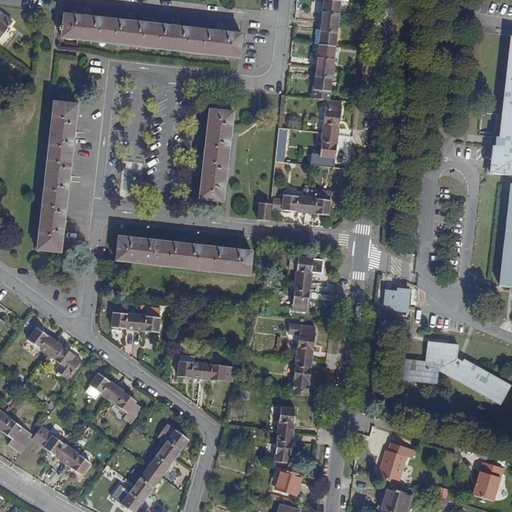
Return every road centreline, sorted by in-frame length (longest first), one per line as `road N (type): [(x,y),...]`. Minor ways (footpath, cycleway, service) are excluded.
road 1 (tertiary): [(359,243),(329,511)]
road 2 (residential): [(79,336),(208,426),(213,438),(191,511)]
road 3 (tertiary): [(389,0),(359,243)]
road 4 (residential): [(173,73),(110,66),(95,214)]
road 5 (residential): [(359,243),(156,221)]
road 6 (residential): [(173,73),(272,84),(282,0)]
road 7 (residential): [(156,221),(173,73)]
road 8 (residential): [(95,214),(79,336)]
